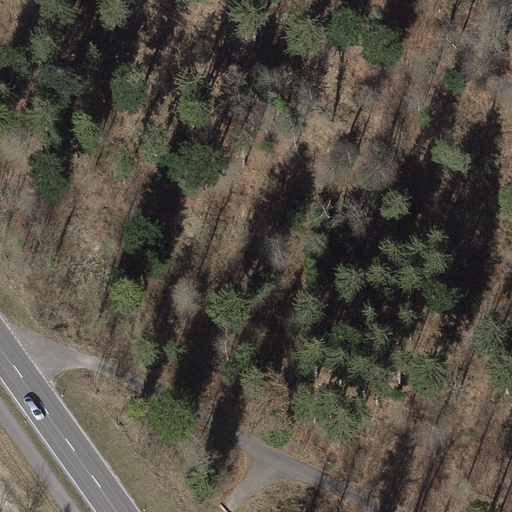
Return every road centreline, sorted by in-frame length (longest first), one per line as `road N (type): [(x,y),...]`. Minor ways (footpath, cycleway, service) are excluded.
road 1 (track): [(511,230),(311,94),(97,0)]
road 2 (track): [(0,344),(97,364),(382,511)]
road 3 (secondary): [(117,511),(0,347)]
